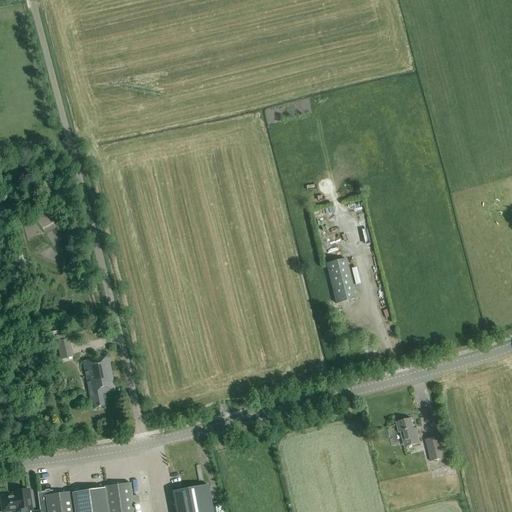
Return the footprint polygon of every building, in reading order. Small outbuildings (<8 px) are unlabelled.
[(355,299),(346,259),(326,264),(336,304),(355,299)] [(69,339),(56,342),(60,359),(73,356),(69,339)] [(101,394),(115,392),(108,357),(83,362),(91,404),(94,404),(94,408),(104,406),(101,394)] [(404,449),(419,445),(416,433),(417,433),(416,428),(414,429),(411,419),(395,423),(398,434),(400,433),(404,449)] [(425,441),(431,462),(445,459),(440,437),(425,441)] [(13,497),(0,498),(0,500),(1,511),(10,511),(18,511),(134,511),(130,483),(104,487),(104,488),(72,493),(72,492),(52,495),(51,491),(36,494),(38,511),(30,511),(28,491),(12,493),(13,497)] [(213,511),(208,485),(172,492),(175,511),(213,511)]
